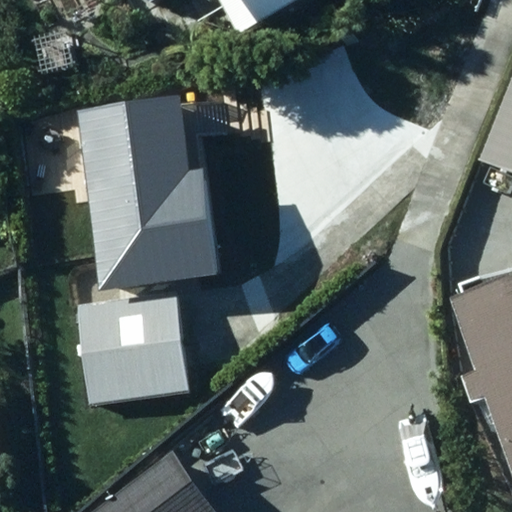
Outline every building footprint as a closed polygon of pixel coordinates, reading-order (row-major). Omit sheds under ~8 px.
[(332,0),(159,0),(163,6),(173,0),(228,0),(251,38),(274,25),(278,31),(332,0)] [(99,307),(82,309),(96,409),(197,395),(183,296),(121,304),(118,288),(216,274),(208,221),(235,218),(221,118),(89,136),(91,155),(76,157),(80,190),(96,188),(103,239),(85,241),(90,280),(95,279),(99,307)] [(496,377),(478,383),(488,412),(506,405),(511,420),(511,289),(470,305),(496,377)] [(0,472),(11,471),(0,419),(0,472)] [(225,511),(186,458),(110,511),(225,511)]
